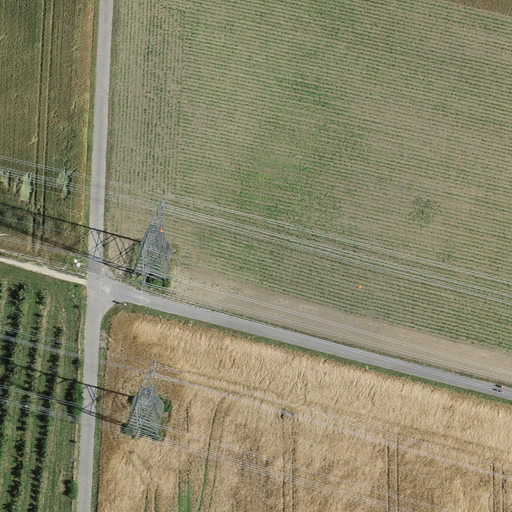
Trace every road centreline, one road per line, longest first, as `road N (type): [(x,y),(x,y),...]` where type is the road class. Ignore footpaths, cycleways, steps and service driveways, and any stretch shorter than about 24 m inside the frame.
road 1 (track): [(83,511),(106,0)]
road 2 (track): [(94,283),(511,395)]
